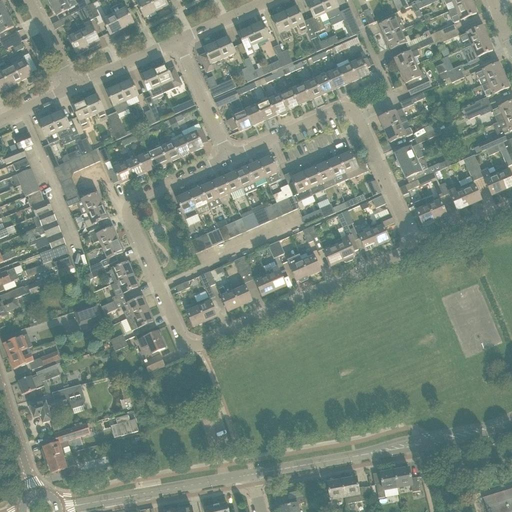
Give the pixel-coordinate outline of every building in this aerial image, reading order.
[(74,0),(70,2),(68,0),(61,0),(51,6),(56,17),(64,13),(67,18),(71,16),(83,10),(82,9),(88,7),(91,5),(88,0),(87,0),(84,2),(84,1),(76,5),(74,0)] [(134,0),(144,18),(155,12),(148,0),(134,0)] [(148,0),(155,12),(167,6),(163,0),(148,0)] [(327,20),(328,20),(319,0),(317,0),(307,5),(313,18),(308,21),(314,34),(324,30),(324,28),(320,18),(325,16),(327,20)] [(333,0),(319,0),(328,20),(329,20),(331,26),(343,21),(344,24),(350,38),(356,36),(360,34),(350,11),(340,15),(333,0)] [(403,10),(398,0),(392,0),(398,13),(403,10)] [(409,8),(405,0),(398,0),(403,10),(409,8)] [(419,10),(432,4),(429,0),(426,0),(416,5),(419,10)] [(448,13),(471,2),(469,0),(444,0),(443,1),(445,6),(451,4),(453,10),(449,12),(448,13)] [(453,24),(476,14),(471,2),(448,13),(453,24)] [(94,20),(99,17),(92,4),(91,5),(88,7),(94,20)] [(133,24),(128,15),(122,4),(111,10),(121,30),(133,24)] [(89,22),(94,20),(88,7),(82,9),(83,10),(89,22)] [(303,23),(301,18),(297,9),(285,14),(292,30),(296,28),(300,36),(306,33),(315,53),(321,50),(318,44),(314,35),(314,34),(308,21),(303,23)] [(110,36),(121,30),(111,10),(108,11),(106,13),(106,14),(105,17),(105,19),(102,21),(110,36)] [(369,25),(374,23),(368,10),(363,12),(369,25)] [(285,33),(292,30),(285,14),(273,20),(282,42),(288,40),(285,33)] [(7,16),(0,19),(0,34),(6,31),(13,28),(7,16)] [(67,18),(59,22),(62,28),(64,26),(73,22),(70,16),(71,16),(67,18)] [(380,26),(385,38),(404,30),(399,19),(396,21),(395,20),(380,26)] [(98,42),(91,28),(89,23),(86,24),(83,23),(76,27),(88,50),(100,44),(98,42)] [(256,24),(249,27),(251,30),(258,46),(269,40),(262,24),(257,27),(256,24)] [(433,42),(457,31),(455,26),(430,36),(431,39),(433,42)] [(77,56),(88,50),(76,27),(79,34),(68,40),(76,54),(76,53),(77,56)] [(470,47),(487,40),(482,28),(459,38),(462,44),(467,41),(470,47)] [(251,48),(258,46),(251,30),(238,35),(248,58),(254,55),(251,48)] [(404,30),(385,38),(390,50),(406,43),(401,32),(404,30)] [(435,47),(459,36),(457,31),(433,42),(435,47)] [(0,43),(1,46),(20,37),(17,32),(10,36),(0,40),(0,43)] [(430,36),(430,37),(428,32),(423,34),(426,41),(431,39),(430,36)] [(335,36),(318,44),(321,50),(338,43),(335,36)] [(20,37),(1,46),(4,52),(13,47),(21,42),(22,42),(20,37)] [(435,47),(433,42),(431,39),(426,41),(429,47),(434,45),(435,47)] [(223,59),(234,54),(228,40),(216,45),(223,59)] [(467,56),(465,57),(468,66),(479,62),(477,58),(483,56),(492,52),(487,40),(470,47),(473,54),(467,56)] [(343,51),(350,48),(348,43),(341,46),(343,51)] [(210,65),(223,59),(216,45),(204,50),(206,54),(199,57),(207,73),(213,71),(210,65)] [(282,54),(278,46),(272,49),(278,62),(268,67),(267,66),(270,74),(271,73),(282,69),(287,66),(282,54)] [(335,54),(343,51),(341,46),(333,49),(335,54)] [(419,57),(417,51),(416,51),(395,60),(400,72),(416,66),(412,59),(414,58),(415,59),(419,57)] [(287,66),(292,64),(286,52),(282,54),(287,66)] [(14,59),(10,61),(20,82),(32,76),(30,74),(37,70),(28,55),(22,58),(21,55),(14,59)] [(10,61),(9,61),(7,56),(3,58),(2,61),(3,63),(0,63),(0,69),(9,88),(20,82),(10,61)] [(313,64),(320,61),(318,56),(310,59),(313,64)] [(353,58),(347,60),(348,61),(350,66),(357,81),(368,76),(366,70),(370,68),(369,67),(367,61),(366,59),(365,59),(356,64),(353,58)] [(267,66),(255,71),(249,59),(244,61),(253,81),(270,74),(267,66)] [(247,84),(253,81),(244,61),(243,62),(247,69),(241,71),(247,84)] [(294,66),(293,67),(292,64),(287,66),(282,69),(285,77),(297,71),(294,66)] [(480,87),(503,77),(498,65),(475,75),(480,87)] [(336,66),(325,71),(333,91),(345,86),(338,71),(336,66)] [(345,86),(357,81),(350,66),(338,71),(345,86)] [(422,71),(419,73),(416,66),(400,72),(405,84),(409,83),(411,86),(407,88),(411,96),(431,87),(427,79),(425,79),(422,71)] [(174,69),(167,71),(166,67),(153,72),(163,93),(181,85),(174,69)] [(449,79),(461,73),(459,68),(455,70),(455,69),(446,72),(449,79)] [(0,92),(9,88),(0,69),(0,92)] [(273,82),(285,77),(282,69),(271,73),(272,76),(271,77),(273,82)] [(321,79),(315,82),(321,96),(333,91),(325,71),(319,74),(321,79)] [(151,99),(163,93),(153,72),(141,78),(151,99)] [(451,84),(463,79),(461,73),(449,79),(451,84)] [(309,101),(321,96),(313,76),(313,78),(301,83),(303,87),(309,101)] [(266,85),(273,82),(271,77),(264,80),(266,85)] [(503,77),(480,87),(481,87),(483,93),(486,99),(486,98),(500,93),(509,89),(503,77)] [(213,98),(234,89),(231,81),(209,90),(213,98)] [(138,98),(135,91),(131,82),(119,87),(126,103),(138,98)] [(126,104),(126,103),(119,87),(107,93),(117,116),(129,110),(126,104)] [(238,97),(250,92),(248,87),(236,92),(238,97)] [(298,106),(309,101),(303,87),(292,92),(298,106)] [(292,92),(285,95),(283,91),(278,93),(286,112),(298,106),(292,92)] [(237,97),(238,97),(236,92),(214,101),(217,108),(238,99),(237,97)] [(286,112),(278,93),(280,97),(273,100),(271,96),(266,98),(268,102),(274,117),(279,115),(280,116),(282,117),(286,115),(287,113),(286,112)] [(413,104),(425,99),(423,93),(410,99),(413,104)] [(104,113),(101,107),(97,97),(85,103),(92,118),(97,116),(99,119),(105,117),(103,113),(104,113)] [(268,102),(262,105),(260,100),(255,103),(263,122),(274,117),(268,102)] [(498,123),(511,117),(511,102),(498,109),(498,110),(493,112),(498,123)] [(85,121),(92,118),(85,103),(73,108),(81,127),(87,125),(85,121)] [(251,127),(263,122),(255,103),(254,103),(256,107),(245,112),(251,127)] [(465,116),(478,110),(475,105),(462,110),(465,116)] [(180,107),(171,111),(173,116),(182,112),(180,107)] [(156,124),(161,122),(155,109),(150,111),(156,124)] [(385,131),(406,122),(401,110),(380,119),(385,131)] [(467,121),(480,116),(478,110),(465,116),(467,121)] [(60,111),(50,116),(58,134),(61,141),(72,136),(73,138),(78,135),(72,120),(67,122),(63,113),(61,114),(60,111)] [(138,132),(156,124),(150,111),(144,114),(148,122),(136,127),(138,132)] [(239,132),(251,127),(245,112),(233,118),(233,120),(228,122),(232,131),(237,129),(239,132)] [(51,119),(39,124),(43,133),(45,139),(58,134),(50,116),(51,119)] [(511,117),(498,123),(492,126),(497,137),(498,137),(503,135),(511,131),(511,117)] [(400,125),(406,122),(385,131),(390,143),(412,134),(409,129),(404,132),(400,125)] [(121,139),(126,137),(121,124),(116,126),(121,139)] [(425,134),(438,129),(436,124),(423,130),(425,134)] [(115,142),(121,139),(116,126),(110,129),(115,142)] [(428,140),(440,135),(438,129),(425,134),(428,140)] [(201,145),(206,143),(201,132),(184,139),(190,154),(202,149),(201,145)] [(18,151),(33,144),(28,134),(14,140),(18,151)] [(81,142),(78,135),(73,138),(81,156),(84,155),(87,154),(81,142)] [(490,140),(478,145),(479,147),(479,148),(481,152),(481,153),(485,151),(502,144),(506,142),(503,135),(498,137),(497,137),(490,140)] [(90,153),(92,152),(87,139),(81,142),(87,154),(90,153)] [(172,144),(170,139),(158,144),(167,164),(179,159),(172,144)] [(179,159),(190,154),(184,139),(172,144),(179,159)] [(508,156),(511,154),(511,148),(509,141),(506,142),(502,144),(508,156)] [(22,150),(33,145),(33,144),(18,151),(19,151),(14,153),(2,158),(6,167),(26,158),(22,150)] [(167,164),(158,144),(160,148),(156,150),(155,147),(147,150),(155,169),(160,167),(161,169),(163,169),(166,168),(167,166),(167,164)] [(502,158),(508,156),(502,144),(485,151),(488,157),(499,152),(502,158)] [(53,169),(58,166),(49,145),(42,148),(46,158),(48,158),(53,169)] [(400,167),(423,157),(417,145),(395,155),(397,160),(396,161),(395,163),(397,167),(399,168),(400,167)] [(104,165),(110,163),(104,150),(99,152),(104,165)] [(143,175),(155,169),(147,150),(146,151),(147,154),(136,158),(143,175)] [(95,165),(100,162),(95,151),(92,152),(90,153),(95,165)] [(89,167),(95,165),(90,153),(87,154),(84,155),(89,167)] [(358,155),(352,158),(351,154),(338,159),(348,180),(366,172),(358,154),(358,155)] [(84,169),(89,167),(84,155),(81,156),(79,158),(84,169)] [(473,171),(479,168),(474,156),(468,159),(473,171)] [(430,175),(428,169),(423,157),(400,167),(408,185),(417,181),(430,175)] [(78,172),(84,169),(79,158),(73,160),(78,172)] [(132,180),(143,175),(136,158),(125,163),(125,165),(132,180)] [(268,186),(281,181),(271,159),(259,164),(265,179),(268,186)] [(348,180),(338,159),(327,164),(333,179),(336,185),(336,186),(336,185),(347,180),(348,180)] [(452,159),(439,164),(442,170),(451,166),(454,164),(452,159)] [(468,173),(473,171),(468,159),(462,161),(468,173)] [(15,173),(29,167),(26,160),(12,166),(15,173)] [(73,174),(78,172),(73,160),(68,162),(73,174)] [(71,179),(73,174),(68,162),(58,166),(53,169),(59,184),(71,179)] [(132,180),(125,165),(125,163),(113,169),(120,185),(132,180)] [(254,184),(265,179),(259,164),(247,169),(254,184)] [(327,164),(315,170),(322,184),(333,179),(327,164)] [(511,179),(508,171),(506,166),(495,171),(503,191),(511,187),(511,179)] [(257,191),(254,184),(247,169),(236,174),(242,189),(245,196),(257,191)] [(16,188),(20,187),(35,180),(31,170),(12,178),(16,188)] [(313,196),(325,191),(322,184),(315,170),(303,175),(313,196)] [(494,173),(489,175),(487,170),(481,173),(483,178),(485,182),(491,196),(503,191),(495,171),(494,172),(494,173)] [(439,186),(444,183),(439,171),(434,173),(439,186)] [(430,175),(417,181),(419,186),(431,182),(433,188),(439,186),(434,173),(430,175)] [(230,194),(242,189),(236,174),(224,179),(230,194)] [(292,197),(287,199),(293,212),(298,209),(296,207),(295,204),(299,202),(313,196),(303,175),(291,180),(293,183),(288,186),(293,197),(292,197)] [(62,190),(74,185),(71,179),(59,184),(62,190)] [(218,199),(230,194),(224,179),(212,185),(218,199)] [(24,198),(40,192),(35,180),(20,187),(24,198)] [(377,181),(368,184),(374,197),(382,193),(377,181)] [(407,192),(419,186),(417,181),(408,185),(399,189),(403,196),(408,194),(407,192)] [(472,182),(460,187),(460,188),(469,206),(481,201),(474,187),(472,182)] [(444,183),(439,186),(444,197),(449,194),(451,197),(451,198),(453,202),(457,212),(469,206),(460,188),(460,187),(454,190),(452,187),(447,189),(445,183),(444,183)] [(64,196),(76,190),(74,185),(62,190),(64,196)] [(212,185),(200,190),(207,204),(209,210),(221,205),(218,199),(212,185)] [(288,186),(280,190),(282,193),(285,200),(287,199),(292,197),(293,197),(288,186)] [(79,196),(76,190),(64,196),(67,202),(78,197),(79,196)] [(195,209),(207,204),(200,190),(189,195),(195,209)] [(47,200),(44,202),(40,192),(24,198),(25,198),(27,197),(28,201),(26,201),(29,208),(47,201),(47,200)] [(81,216),(102,207),(97,195),(80,202),(78,197),(67,202),(65,203),(67,208),(76,204),(81,216)] [(195,209),(189,195),(177,200),(186,221),(198,215),(195,209)] [(358,204),(365,201),(362,196),(356,199),(358,204)] [(375,209),(386,205),(382,197),(372,201),(375,209)] [(439,201),(439,202),(437,198),(432,200),(434,204),(428,206),(434,221),(446,216),(439,201)] [(282,217),(293,212),(287,199),(285,200),(276,204),(282,217)] [(347,209),(358,204),(356,199),(344,204),(347,209)] [(428,206),(427,207),(424,200),(413,205),(422,227),(434,221),(428,206)] [(35,217),(51,210),(47,201),(29,208),(29,209),(31,208),(35,217)] [(276,219),(282,217),(276,204),(271,207),(276,219)] [(335,214),(347,209),(344,204),(333,209),(335,214)] [(361,212),(368,209),(366,204),(359,207),(361,212)] [(335,214),(333,209),(331,205),(318,210),(319,211),(322,218),(322,220),(335,214)] [(100,222),(107,219),(102,207),(81,216),(86,214),(88,221),(84,223),(88,233),(102,227),(100,222)] [(270,222),(276,219),(271,207),(265,209),(270,222)] [(265,224),(270,222),(265,209),(259,212),(265,224)] [(37,230),(56,222),(51,210),(35,217),(35,218),(33,219),(37,230)] [(319,211),(312,214),(315,221),(322,218),(319,211)] [(259,227),(265,224),(259,212),(253,214),(259,227)] [(348,227),(353,224),(347,212),(342,214),(348,227)] [(253,229),(259,227),(253,214),(247,217),(253,229)] [(342,214),(336,217),(342,230),(346,238),(352,236),(350,231),(348,227),(342,214)] [(305,228),(315,223),(312,215),(302,219),(305,228)] [(383,228),(394,224),(390,216),(377,222),(378,224),(369,228),(377,247),(389,241),(383,228)] [(247,232),(253,229),(247,217),(241,220),(247,232)] [(241,235),(247,232),(241,220),(235,222),(241,235)] [(28,246),(60,233),(56,222),(37,230),(41,239),(35,241),(32,232),(24,235),(28,246)] [(235,237),(241,235),(235,222),(230,225),(235,237)] [(230,240),(235,237),(230,225),(224,227),(230,240)] [(112,230),(105,233),(102,227),(88,233),(93,245),(98,243),(101,249),(117,241),(118,240),(115,231),(113,232),(112,230)] [(223,242),(230,240),(224,227),(218,230),(223,242)] [(313,243),(319,240),(313,227),(307,229),(313,243)] [(369,228),(357,233),(361,243),(365,252),(377,247),(369,228)] [(0,239),(8,236),(5,229),(0,231),(0,239)] [(308,245),(313,243),(307,229),(302,232),(308,245)] [(218,245),(223,242),(218,230),(212,232),(218,245)] [(212,248),(218,245),(212,232),(206,235),(212,248)] [(60,233),(35,243),(36,246),(37,250),(49,245),(51,251),(65,245),(60,233)] [(206,250),(212,248),(206,235),(201,238),(206,250)] [(334,243),(342,262),(343,261),(344,263),(346,264),(352,261),(353,259),(352,257),(354,257),(353,253),(358,251),(354,242),(352,236),(346,238),(334,243)] [(201,252),(206,250),(201,238),(195,240),(201,252)] [(196,255),(201,252),(195,240),(190,242),(196,255)] [(118,241),(101,249),(106,260),(101,262),(101,263),(103,268),(118,262),(117,261),(117,262),(115,257),(122,254),(120,248),(122,247),(119,242),(117,242),(117,241),(118,241)] [(334,243),(328,246),(326,241),(320,243),(324,252),(331,267),(342,262),(334,243)] [(278,257),(284,255),(279,242),(273,245),(278,257)] [(51,251),(40,255),(43,266),(51,263),(51,262),(70,256),(65,245),(51,251)] [(273,259),(278,257),(273,245),(268,247),(273,259)] [(314,258),(313,258),(311,251),(305,254),(308,260),(302,263),(308,277),(320,272),(314,258)] [(9,254),(0,257),(0,264),(3,263),(11,259),(9,254)] [(56,276),(75,270),(70,256),(51,262),(51,263),(43,266),(24,272),(27,278),(53,269),(56,276)] [(308,277),(302,263),(299,256),(287,262),(296,282),(298,281),(299,283),(301,283),(307,281),(308,279),(307,277),(308,277)] [(244,272),(249,270),(244,258),(239,260),(244,272)] [(239,275),(244,272),(239,260),(233,262),(239,275)] [(91,273),(103,268),(101,263),(88,268),(91,273)] [(111,272),(109,272),(114,284),(132,276),(127,264),(118,268),(111,272)] [(93,279),(106,274),(103,268),(91,273),(93,279)] [(276,269),(265,273),(267,277),(274,292),(285,287),(281,278),(279,272),(278,272),(277,269),(277,268),(276,269)] [(0,280),(9,277),(16,275),(14,269),(0,275),(0,273),(0,280)] [(215,285),(214,282),(210,273),(205,275),(210,287),(215,285)] [(9,277),(0,280),(0,293),(4,291),(3,287),(2,286),(18,280),(16,275),(9,277)] [(204,290),(210,287),(205,275),(199,277),(204,290)] [(115,297),(111,299),(113,303),(114,305),(125,300),(123,295),(128,292),(138,288),(132,276),(114,284),(117,290),(113,292),(115,297)] [(267,277),(260,280),(259,276),(253,279),(254,280),(262,298),(274,292),(267,277)] [(30,297),(48,290),(44,281),(27,287),(29,294),(30,297)] [(190,288),(187,283),(175,288),(178,294),(190,288)] [(251,302),(243,285),(243,284),(231,289),(239,307),(251,302)] [(0,300),(1,303),(0,303),(0,320),(7,317),(6,313),(18,308),(15,300),(26,295),(29,294),(27,287),(23,288),(23,287),(0,296),(0,300)] [(232,292),(226,295),(223,289),(218,291),(227,313),(239,307),(231,289),(230,289),(232,292)] [(126,311),(123,313),(126,320),(131,317),(147,310),(142,299),(133,303),(128,305),(124,307),(126,311)] [(205,323),(217,317),(210,303),(208,299),(196,304),(205,323)] [(205,323),(196,304),(185,309),(187,314),(193,328),(205,323)] [(114,305),(102,310),(104,316),(117,310),(114,305)] [(97,307),(75,314),(79,326),(101,319),(97,307)] [(131,317),(126,320),(131,332),(137,330),(144,327),(153,323),(147,310),(131,317)] [(39,328),(27,332),(30,341),(42,337),(39,328)] [(164,368),(160,357),(157,352),(165,349),(164,349),(166,348),(167,348),(160,333),(158,334),(158,333),(150,337),(148,334),(144,337),(145,339),(138,342),(142,352),(149,349),(153,359),(144,363),(149,374),(155,372),(164,368)] [(27,335),(3,345),(8,358),(21,353),(26,351),(26,350),(32,348),(27,335)] [(112,347),(124,342),(122,336),(110,341),(112,347)] [(30,355),(28,350),(26,351),(21,353),(8,358),(14,370),(33,362),(30,355)] [(55,363),(60,360),(57,352),(38,360),(42,367),(54,362),(55,363)] [(19,383),(18,385),(19,389),(21,389),(24,395),(33,391),(43,387),(42,384),(45,382),(43,375),(57,369),(54,363),(55,363),(54,362),(42,367),(34,370),(34,371),(36,376),(32,377),(28,379),(19,382),(19,383)] [(80,392),(82,392),(80,385),(52,394),(54,400),(30,408),(34,419),(40,417),(42,424),(51,422),(48,412),(68,406),(67,405),(69,405),(73,407),(81,405),(83,401),(80,392)] [(116,419),(121,436),(138,431),(135,420),(129,422),(128,416),(116,419)] [(67,443),(90,436),(86,425),(62,433),(56,435),(55,435),(58,444),(43,449),(45,454),(43,454),(42,456),(44,461),(46,462),(47,461),(63,456),(61,450),(68,448),(67,443)] [(63,456),(47,461),(51,474),(75,466),(71,454),(65,456),(63,456)] [(78,465),(81,476),(110,467),(107,456),(78,465)] [(131,469),(141,466),(139,461),(130,463),(131,469)] [(416,478),(411,479),(409,469),(408,469),(408,470),(394,473),(397,488),(411,486),(412,493),(419,492),(416,478)] [(383,491),(397,488),(394,473),(380,475),(380,474),(382,485),(376,486),(378,499),(384,498),(383,491)] [(364,487),(358,488),(356,479),(355,479),(356,480),(345,482),(349,505),(366,501),(364,487)] [(345,506),(349,505),(345,482),(328,485),(327,484),(330,501),(343,498),(345,506)] [(511,511),(511,489),(482,498),(486,511),(511,511)] [(299,511),(298,506),(303,504),(302,497),(289,500),(290,506),(280,509),(281,509),(281,511),(299,511)]
